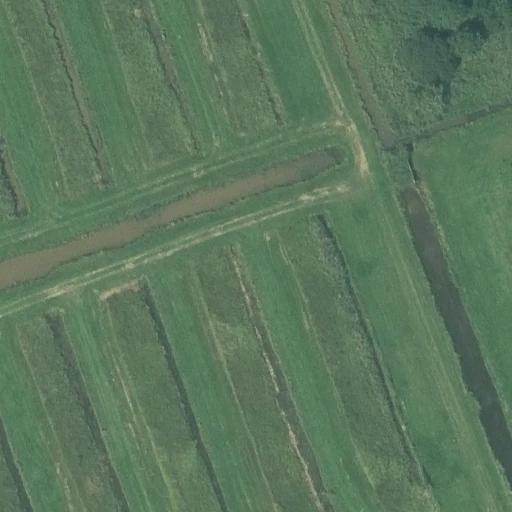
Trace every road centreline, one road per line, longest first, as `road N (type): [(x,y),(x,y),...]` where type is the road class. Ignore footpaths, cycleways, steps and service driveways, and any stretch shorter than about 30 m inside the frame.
road 1 (track): [(307,0),(494,511)]
road 2 (track): [(374,183),(511,131)]
